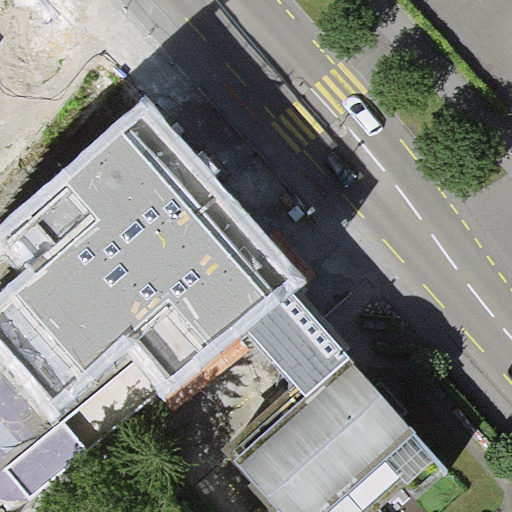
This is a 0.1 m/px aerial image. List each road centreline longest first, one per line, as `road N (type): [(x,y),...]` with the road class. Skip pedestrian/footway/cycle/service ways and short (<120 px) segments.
road 1 (primary): [(511,331),(222,0)]
road 2 (unknown): [(440,250),(240,395),(220,429),(232,496),(247,511)]
